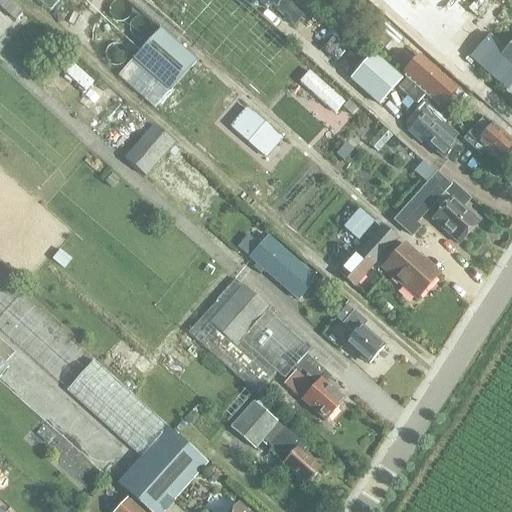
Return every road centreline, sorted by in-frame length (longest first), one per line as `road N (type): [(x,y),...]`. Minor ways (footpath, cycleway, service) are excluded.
road 1 (track): [(448,376),(22,0)]
road 2 (unclassified): [(364,511),(511,273)]
road 3 (track): [(375,0),(511,121)]
